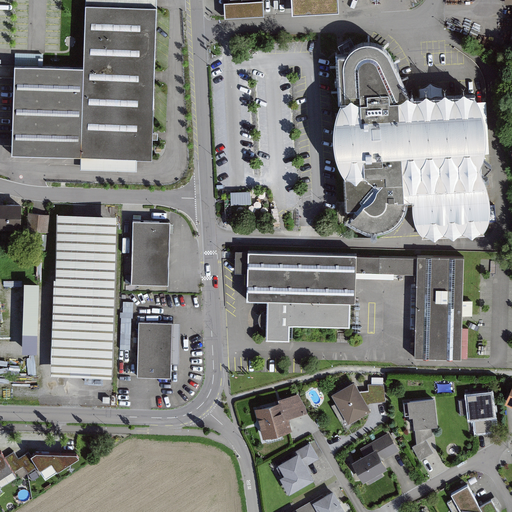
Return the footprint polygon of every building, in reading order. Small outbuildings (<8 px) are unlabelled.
[(87,0),(87,11),(158,13),(158,0),(87,0)] [(237,0),(238,3),(233,4),(234,20),(274,18),(273,0),(237,0)] [(158,13),(87,11),(85,74),(14,71),(11,161),(81,164),(137,165),(153,166),(158,13)] [(346,50),(339,51),(348,221),(373,232),(387,229),(396,225),(404,216),(408,198),(413,198),(424,237),(484,235),(475,87),(431,92),(415,93),(407,87),(392,52),(386,44),(377,39),(367,37),(360,39),(351,45),(346,50)] [(137,165),(81,164),(81,172),(137,174),(137,165)] [(0,224),(20,225),(21,200),(0,199),(0,224)] [(118,209),(56,207),(51,369),(113,371),(118,209)] [(51,214),(29,211),(26,229),(48,232),(51,214)] [(171,218),(133,217),(132,280),(169,281),(171,218)] [(24,239),(13,239),(13,251),(23,251),(24,239)] [(371,256),(261,253),(260,301),(280,302),(362,304),(370,305),(371,256)] [(477,259),(427,258),(425,359),(474,360),(477,259)] [(122,349),(134,350),(135,301),(123,301),(122,349)] [(361,328),(362,304),(280,302),(279,342),(300,342),(301,326),(361,328)] [(173,319),(139,319),(138,374),(171,375),(173,319)] [(355,378),(331,391),(348,421),(372,408),(368,402),(386,401),(385,382),(369,383),(369,389),(361,390),(355,378)] [(492,388),(467,391),(468,398),(459,399),(461,413),(470,412),(470,416),(475,415),(477,432),(494,430),(492,414),(495,413),(492,388)] [(279,399),(256,406),(264,436),(293,428),(289,416),(308,412),(306,404),(299,392),(279,396),(279,399)] [(435,395),(408,398),(410,414),(414,413),(417,443),(413,445),(421,459),(434,451),(426,437),(433,434),(432,424),(438,423),(435,395)] [(363,453),(352,459),(364,479),(388,465),(384,458),(400,449),(389,431),(360,447),(363,453)] [(285,473),(280,475),(290,492),(316,477),(308,464),(319,457),(310,441),(295,450),(296,452),(278,462),(285,473)] [(0,446),(0,480),(1,482),(17,472),(16,470),(23,465),(18,457),(14,450),(7,455),(1,447),(0,446)] [(30,449),(18,457),(23,465),(28,472),(40,465),(46,474),(80,453),(77,449),(36,448),(31,451),(30,449)] [(454,496),(447,500),(454,511),(499,511),(500,511),(492,496),(480,503),(468,481),(451,491),(454,496)] [(299,507),(290,511),(347,511),(333,488),(313,500),(312,499),(298,507),(299,507)]
